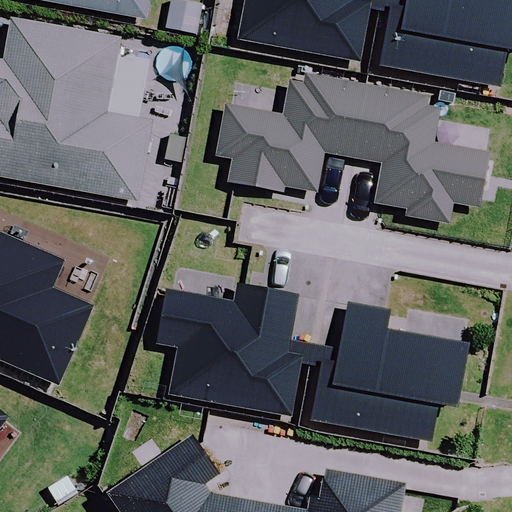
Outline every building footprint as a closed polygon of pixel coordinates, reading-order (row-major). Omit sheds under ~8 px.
[(12,0),(148,22),(151,0),(12,0)] [(244,0),(237,46),(358,67),(367,14),(377,15),(380,0),(244,0)] [(511,0),(405,0),(406,2),(396,0),(380,0),(377,15),(388,17),(378,72),(500,94),(506,59),(511,59),(511,0)] [(116,43),(14,26),(7,66),(0,64),(0,183),(138,207),(151,128),(103,120),(116,43)] [(353,162),(366,88),(306,77),(304,89),(289,86),(283,119),(226,110),(217,161),(231,163),(227,189),(281,198),(282,190),(315,196),(322,157),(353,162)] [(405,221),(448,229),(452,206),(478,210),(488,157),(433,147),(439,113),(423,110),(425,98),(366,88),(353,162),(382,168),(375,206),(407,212),(405,221)] [(0,364),(58,390),(92,314),(50,295),(62,269),(0,240),(0,364)] [(175,346),(166,395),(287,417),(297,363),(307,365),(310,346),(284,342),(292,296),(234,286),(231,303),(163,291),(154,342),(175,346)] [(335,351),(310,346),(307,365),(317,367),(307,421),(429,443),(435,408),(453,411),(465,346),(385,332),(388,313),(343,305),(335,351)] [(305,511),(299,511),(206,497),(198,486),(214,475),(189,438),(101,497),(110,511),(396,511),(400,485),(321,474),(317,501),(307,499),(305,511)]
